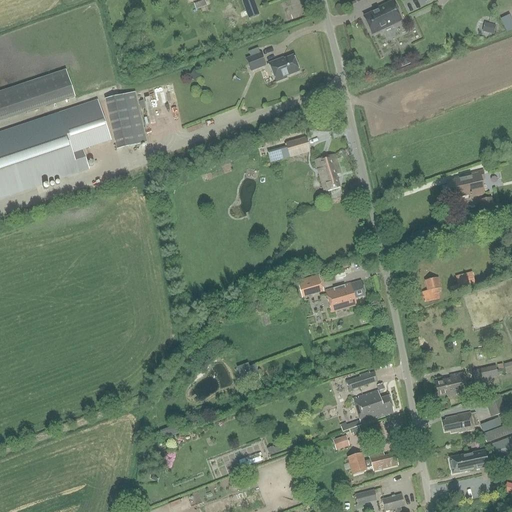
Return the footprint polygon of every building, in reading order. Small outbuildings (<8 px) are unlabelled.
[(208,6),(206,0),(194,5),(196,11),(208,6)] [(241,0),(242,0),(249,19),(259,15),(253,0),(241,0)] [(295,0),(293,0),(283,2),(287,19),(299,16),(295,0)] [(372,34),(401,20),(393,2),(377,10),(378,11),(364,18),(372,34)] [(496,26),(485,23),(483,32),(494,35),(496,26)] [(401,67),(413,62),(409,54),(397,59),(401,67)] [(260,55),(246,60),(251,72),(265,67),(260,55)] [(286,78),(299,73),(293,57),(280,62),(279,61),(269,65),(276,83),(287,79),(286,78)] [(194,69),(189,78),(196,83),(202,74),(194,69)] [(65,70),(0,91),(0,122),(75,98),(65,70)] [(105,100),(117,150),(147,144),(135,93),(105,100)] [(0,134),(0,198),(2,197),(26,189),(32,188),(78,172),(87,169),(81,150),(110,141),(105,126),(99,107),(97,102),(59,115),(32,124),(0,134)] [(309,151),(305,139),(286,145),(290,156),(309,151)] [(341,175),(335,156),(316,161),(325,193),(340,189),(336,176),(341,175)] [(249,158),(246,167),(258,170),(261,161),(249,158)] [(485,161),(488,169),(498,166),(495,158),(485,161)] [(484,196),(480,180),(485,179),(483,171),(465,176),(465,177),(454,180),(455,181),(448,183),(452,200),(470,195),(471,199),(484,196)] [(479,201),(482,216),(495,213),(494,209),(500,208),(498,203),(493,204),(492,199),(479,201)] [(451,293),(475,286),(471,272),(455,277),(458,286),(449,288),(451,293)] [(299,283),(304,299),(324,294),(320,276),(299,283)] [(439,291),(442,291),(439,278),(425,282),(427,291),(422,292),(424,302),(439,299),(438,294),(440,293),(439,291)] [(366,296),(362,281),(351,284),(326,291),(332,313),(357,306),(355,299),(366,296)] [(243,371),(245,378),(257,373),(255,366),(243,371)] [(496,366),(472,371),(476,389),(500,384),(498,376),(497,371),(496,366)] [(360,377),(356,378),(356,379),(359,387),(377,381),(374,372),(370,374),(369,372),(360,375),(360,377)] [(453,397),(467,395),(462,374),(450,376),(450,379),(434,382),(437,397),(447,395),(447,398),(453,396),(453,397)] [(361,424),(394,413),(389,396),(380,399),(378,391),(353,399),(361,424)] [(491,418),(506,413),(499,395),(485,400),(491,418)] [(473,429),(473,427),(478,426),(476,414),(470,416),(470,414),(458,416),(458,417),(446,419),(447,422),(443,423),(445,432),(451,431),(452,433),(459,431),(459,432),(473,429)] [(491,421),(482,426),(484,432),(494,428),(491,421)] [(344,435),(360,430),(358,422),(347,425),(346,423),(341,425),(344,435)] [(378,423),(372,426),(377,437),(383,434),(378,423)] [(160,430),(163,438),(179,433),(177,425),(160,430)] [(486,443),(511,433),(511,428),(510,425),(483,435),(486,443)] [(333,441),(336,450),(350,446),(347,437),(333,441)] [(501,459),(511,455),(511,437),(496,444),(501,459)] [(367,469),(373,467),(374,471),(398,465),(396,453),(384,456),(384,453),(370,456),(371,461),(365,462),(362,454),(348,458),(352,476),(367,471),(367,469)] [(483,461),(482,453),(458,457),(458,458),(450,460),(452,474),(487,468),(486,461),(483,461)] [(240,480),(235,479),(233,489),(241,490),(242,483),(239,482),(240,480)] [(362,505),(377,501),(374,490),(355,495),(358,504),(356,505),(357,511),(364,509),(362,505)] [(333,505),(343,502),(341,495),(331,498),(333,505)] [(402,511),(401,508),(405,506),(402,495),(383,500),(386,511),(394,509),(394,511),(402,511)] [(169,502),(171,507),(182,504),(181,499),(169,502)]
